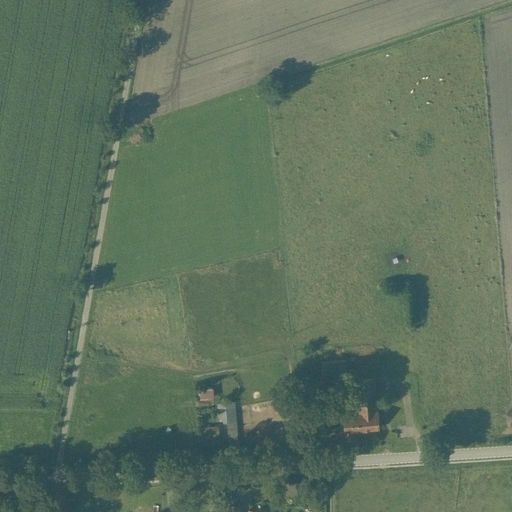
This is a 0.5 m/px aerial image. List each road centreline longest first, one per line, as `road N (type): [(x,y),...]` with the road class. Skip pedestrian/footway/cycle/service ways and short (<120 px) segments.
road 1 (unclassified): [(143,0),(55,481)]
road 2 (tertiary): [(55,481),(511,452)]
